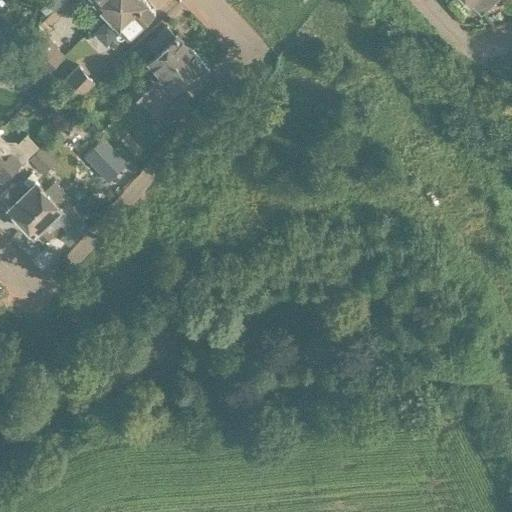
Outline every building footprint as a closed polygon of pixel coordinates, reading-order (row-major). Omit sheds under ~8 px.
[(47,17),(64,0),(46,0),(46,1),(47,3),(40,10),(47,17)] [(122,0),(92,0),(107,15),(122,0)] [(144,0),(122,0),(107,15),(121,30),(125,26),(132,34),(154,13),(146,4),(147,3),(144,0)] [(465,0),(468,3),(470,2),(480,13),(493,0),(465,0)] [(40,63),(59,45),(39,25),(20,43),(40,63)] [(162,74),(189,48),(176,34),(175,35),(167,27),(147,45),(152,51),(146,57),(162,74)] [(9,32),(0,28),(0,45),(4,46),(9,32)] [(64,54),(56,47),(40,63),(47,70),(64,54)] [(202,61),(189,48),(162,74),(175,87),(182,80),(190,89),(209,71),(201,62),(202,61)] [(78,65),(58,83),(75,101),(95,83),(78,65)] [(44,88),(53,80),(43,70),(35,78),(44,88)] [(140,85),(151,96),(160,87),(149,76),(140,85)] [(151,96),(140,85),(131,94),(141,105),(151,96)] [(173,128),(193,108),(182,96),(162,116),(173,128)] [(0,135),(0,180),(1,182),(29,156),(15,141),(6,142),(0,135)] [(85,156),(108,179),(119,168),(125,162),(103,138),(85,156)] [(30,161),(42,174),(55,161),(43,148),(30,161)] [(20,220),(47,194),(34,180),(29,185),(21,177),(0,197),(8,205),(7,206),(20,220)] [(47,194),(20,220),(33,234),(34,233),(43,241),(61,224),(68,231),(82,218),(67,202),(61,208),(47,194)]
